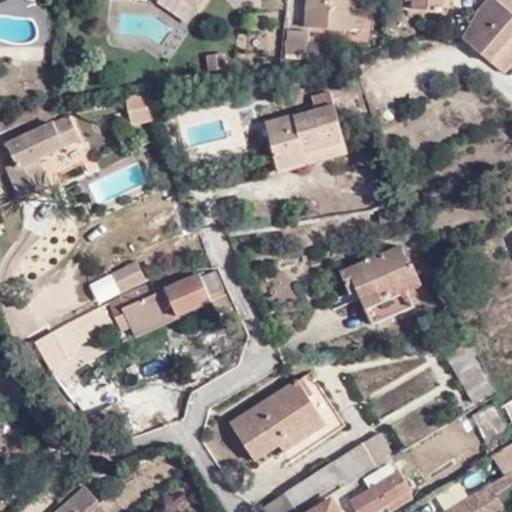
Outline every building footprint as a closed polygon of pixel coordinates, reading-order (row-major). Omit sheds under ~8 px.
[(116,0),(116,4),(128,4),(128,0),(176,0),(194,11),(201,0),(116,0)] [(303,0),(301,39),(343,41),(344,24),(346,0),(303,0)] [(404,0),(403,9),(410,10),(410,18),(441,20),(442,0),(404,0)] [(491,0),(479,14),(466,41),(492,66),(511,42),(511,0),(491,0)] [(358,26),(344,24),(343,41),(357,42),(358,26)] [(306,43),(281,40),(280,67),(280,68),(280,69),(291,70),(304,70),(305,55),(306,43)] [(211,71),(230,69),(228,54),(209,56),(211,71)] [(316,111),(269,124),(281,167),(307,159),(310,163),(351,150),(333,90),(312,95),(316,111)] [(142,98),(126,102),(131,118),(146,114),(142,98)] [(19,170),(9,174),(21,202),(50,188),(38,163),(42,159),(80,142),(69,117),(26,136),(23,130),(6,137),(15,159),(19,170)] [(5,163),(9,174),(19,170),(15,159),(5,163)] [(411,267),(402,248),(344,272),(356,302),(367,298),(378,323),(416,307),(409,289),(423,282),(416,264),(411,267)] [(111,271),(121,291),(145,279),(134,259),(111,271)] [(174,306),(179,317),(213,300),(211,293),(218,290),(212,275),(203,277),(201,273),(193,276),(191,272),(172,271),(120,296),(125,308),(121,310),(122,313),(128,326),(129,329),(174,306)] [(103,301),(77,314),(84,327),(110,315),(103,301)] [(135,341),(179,317),(174,306),(129,329),(135,341)] [(119,330),(128,326),(122,313),(113,317),(119,330)] [(66,343),(61,329),(32,343),(38,356),(66,343)] [(447,357),(474,404),(496,392),(469,345),(447,357)] [(49,351),(38,356),(49,373),(60,366),(49,351)] [(376,395),(386,413),(434,387),(424,369),(376,395)] [(328,423),(300,380),(235,424),(257,460),(281,444),(286,451),(328,423)] [(120,399),(110,404),(121,420),(129,415),(120,399)] [(121,420),(110,404),(87,419),(97,435),(121,420)] [(490,445),(511,433),(511,429),(499,404),(475,416),(490,445)] [(381,435),(359,447),(369,464),(373,471),(395,458),(381,435)] [(511,443),(496,454),(510,476),(511,474),(511,443)] [(442,444),(423,451),(433,478),(451,471),(442,444)] [(369,464),(359,447),(288,493),(298,508),(369,464)] [(399,474),(393,464),(367,480),(373,490),(399,474)] [(373,490),(354,501),(360,511),(379,511),(389,506),(411,494),(417,490),(405,470),(399,474),(373,490)] [(442,509),(444,511),(498,511),(507,507),(489,480),(442,509)] [(104,511),(101,508),(86,490),(60,511),(104,511)] [(288,493),(266,506),(269,511),(291,511),(298,508),(288,493)] [(411,494),(389,506),(392,511),(395,511),(415,501),(411,494)] [(341,511),(335,501),(317,511),(341,511)]
